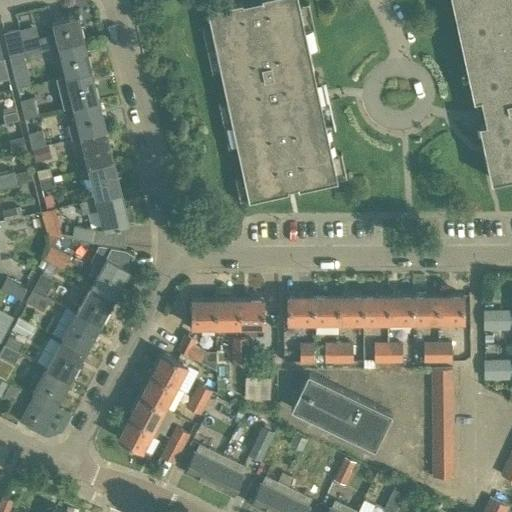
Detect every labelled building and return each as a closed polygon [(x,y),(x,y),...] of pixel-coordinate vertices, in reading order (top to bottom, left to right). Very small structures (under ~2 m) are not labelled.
[(207,9),(224,85),(248,199),(287,190),(287,188),(289,188),(297,186),(298,188),(337,180),(320,103),(319,98),(313,69),(297,0),(257,0),(242,3),(241,1),(207,9)] [(511,0),(452,0),(473,97),(474,97),(480,95),(484,114),(488,130),(488,132),(497,175),(491,176),(491,175),(490,176),(491,179),(511,174),(511,0)] [(41,48),(85,37),(79,13),(51,20),(54,35),(39,39),(41,48)] [(3,32),(9,57),(23,54),(25,53),(19,28),(3,32)] [(92,68),(85,37),(41,48),(41,49),(57,45),(64,75),(92,68)] [(9,57),(17,87),(30,84),(23,54),(9,57)] [(3,59),(0,59),(0,79),(8,78),(3,59)] [(99,97),(92,68),(64,75),(71,104),(99,97)] [(34,96),(20,100),(24,118),(38,115),(34,96)] [(99,97),(71,104),(72,106),(65,108),(69,123),(67,123),(70,137),(107,128),(99,99),(99,97)] [(2,113),(5,123),(18,119),(16,110),(2,113)] [(107,128),(70,137),(71,139),(79,138),(86,166),(114,159),(107,130),(107,128)] [(41,129),(28,132),(31,148),(43,145),(45,144),(41,129)] [(14,153),(26,150),(23,136),(9,139),(12,153),(14,153)] [(35,161),(46,159),(43,145),(31,148),(35,161)] [(114,161),(114,159),(86,166),(86,168),(93,196),(121,189),(114,161)] [(39,179),(52,176),(50,167),(37,170),(39,179)] [(0,186),(17,183),(14,170),(0,173),(0,186)] [(60,174),(52,176),(39,179),(41,188),(55,185),(54,180),(61,179),(60,174)] [(121,189),(93,196),(94,198),(79,201),(82,213),(96,209),(101,228),(129,221),(128,218),(134,217),(131,204),(125,206),(121,189)] [(54,205),(41,207),(44,228),(57,226),(54,205)] [(1,211),(3,218),(30,211),(28,208),(21,209),(21,206),(1,211)] [(96,241),(98,229),(75,225),(73,238),(96,241)] [(90,281),(115,295),(130,268),(125,265),(132,253),(124,248),(99,244),(91,259),(95,261),(91,267),(97,270),(90,281)] [(62,267),(68,255),(51,246),(45,258),(62,267)] [(12,265),(10,269),(0,287),(0,288),(20,298),(26,288),(25,287),(38,264),(29,259),(24,271),(12,265)] [(41,272),(32,289),(45,295),(53,279),(41,272)] [(90,281),(75,311),(100,324),(115,295),(90,281)] [(50,298),(45,295),(32,289),(25,301),(43,310),(50,298)] [(363,320),(363,294),(338,295),(338,320),(363,320)] [(387,294),(363,294),(363,320),(388,320),(387,294)] [(412,294),(387,294),(388,320),(412,320),(412,294)] [(437,319),(437,294),(412,294),(412,320),(437,319)] [(462,294),(437,294),(437,319),(462,319),(462,294)] [(314,320),(313,295),(288,295),(288,320),(314,320)] [(338,295),(313,295),(314,320),(338,320),(338,295)] [(215,326),(215,297),(190,298),(190,326),(215,326)] [(239,297),(215,297),(215,326),(239,325),(239,297)] [(264,297),(239,297),(239,325),(264,325),(264,297)] [(483,319),(511,319),(511,308),(483,309),(483,319)] [(0,325),(6,329),(13,316),(0,309),(0,325)] [(75,311),(60,338),(85,351),(100,324),(75,311)] [(12,328),(12,329),(30,338),(36,326),(18,316),(12,328)] [(511,319),(483,319),(483,329),(511,328),(511,319)] [(336,329),(336,321),(314,321),(315,329),(336,329)] [(177,348),(200,360),(215,369),(214,350),(205,351),(193,344),(196,338),(185,333),(177,348)] [(240,363),(240,337),(231,337),(231,363),(240,363)] [(240,337),(240,363),(248,363),(247,337),(240,337)] [(85,351),(60,338),(45,365),(70,379),(85,351)] [(451,340),(438,341),(437,341),(437,361),(451,360),(451,340)] [(299,342),(299,362),(313,361),(313,341),(299,342)] [(338,361),(338,341),(324,341),(324,361),(338,361)] [(352,341),(338,341),(338,361),(352,361),(352,341)] [(387,361),(388,341),(373,341),(374,361),(387,361)] [(388,341),(387,361),(401,361),(401,341),(388,341)] [(437,361),(437,341),(423,341),(423,342),(414,343),(415,360),(423,359),(423,361),(437,361)] [(20,352),(4,343),(0,350),(0,356),(13,364),(20,352)] [(151,372),(176,386),(188,364),(162,350),(151,372)] [(0,376),(6,379),(13,364),(0,356),(0,376)] [(483,368),(511,368),(511,358),(483,358),(483,368)] [(45,365),(30,393),(55,406),(70,379),(45,365)] [(432,379),(453,379),(453,367),(432,367),(432,379)] [(511,378),(511,368),(483,368),(483,378),(511,378)] [(151,372),(140,393),(165,407),(176,386),(151,372)] [(307,372),(290,408),(374,447),(391,411),(307,372)] [(269,398),(270,376),(245,375),(244,398),(269,398)] [(453,391),(453,379),(432,379),(432,391),(453,391)] [(197,382),(191,394),(206,401),(212,390),(197,382)] [(453,391),(432,391),(432,404),(454,403),(453,391)] [(55,406),(30,393),(18,415),(43,429),(55,406)] [(140,393),(128,414),(154,428),(165,407),(140,393)] [(206,401),(191,394),(185,405),(200,413),(206,401)] [(454,416),(454,403),(432,404),(433,416),(454,416)] [(154,428),(128,414),(117,436),(142,450),(154,428)] [(454,428),(454,416),(433,416),(433,428),(454,428)] [(175,424),(167,440),(182,447),(190,432),(175,424)] [(248,453),(249,454),(260,460),(274,431),(261,425),(248,453)] [(454,440),(454,428),(433,428),(433,440),(454,440)] [(295,431),(288,444),(301,451),(308,438),(295,431)] [(182,447),(167,440),(159,455),(174,463),(182,447)] [(454,453),(454,440),(433,440),(433,453),(454,453)] [(209,482),(222,454),(212,449),(200,443),(196,451),(194,450),(185,470),(209,482)] [(454,453),(433,453),(433,465),(454,465),(454,453)] [(222,454),(209,482),(233,493),(242,474),(240,473),(244,465),(232,459),(232,458),(222,454)] [(333,477),(333,478),(344,483),(351,470),(354,472),(359,463),(344,455),(333,477)] [(511,465),(505,463),(500,474),(511,479),(511,465)] [(454,477),(454,465),(433,465),(433,477),(454,477)] [(271,511),(275,511),(288,485),(287,485),(292,475),(281,471),(277,480),(266,475),(262,483),(260,482),(251,502),(271,511)] [(298,490),(288,485),(275,511),(305,511),(308,505),(307,504),(311,497),(297,491),(298,490)] [(393,488),(382,509),(389,511),(395,511),(405,493),(393,488)] [(489,495),(483,507),(494,511),(507,511),(510,505),(489,495)] [(2,496),(0,499),(0,510),(4,511),(8,511),(13,500),(2,496)] [(355,511),(357,509),(348,505),(347,507),(335,501),(332,508),(330,507),(327,511),(355,511)] [(438,511),(440,508),(431,503),(426,511),(438,511)]
